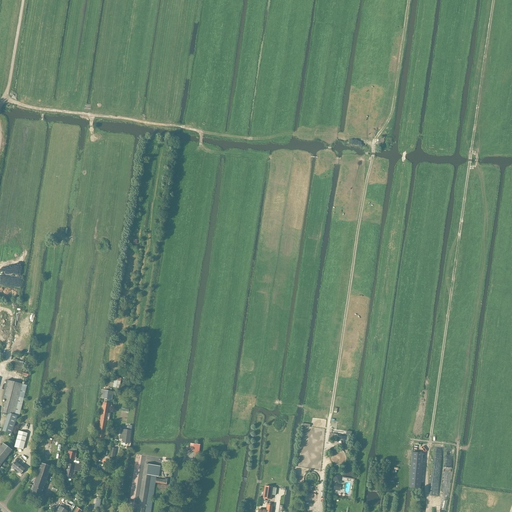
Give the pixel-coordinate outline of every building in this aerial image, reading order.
[(110,381),(109,386),(119,389),(121,378),(114,377),(113,382),(110,381)] [(7,380),(2,400),(5,400),(4,406),(2,413),(8,414),(15,417),(18,417),(19,418),(27,385),(25,385),(7,380)] [(102,387),(100,398),(112,400),(114,392),(104,390),(104,387),(102,387)] [(104,403),(98,437),(103,438),(104,435),(107,435),(108,428),(105,428),(106,420),(109,421),(110,414),(107,413),(109,404),(104,403)] [(121,432),(120,439),(122,439),(122,442),(126,443),(129,444),(129,442),(130,439),(131,431),(132,425),(129,425),(128,430),(122,429),(121,432)] [(16,450),(18,451),(22,451),(23,445),(25,435),(26,434),(22,433),(22,434),(17,433),(16,440),(14,448),(16,448),(16,450)] [(50,459),(53,441),(40,439),(38,445),(39,445),(37,457),(50,459)] [(3,444),(0,448),(0,465),(12,450),(6,446),(3,444)] [(190,448),(190,450),(195,451),(195,458),(197,458),(198,451),(199,445),(191,444),(190,448)] [(67,459),(74,460),(77,449),(70,448),(67,459)] [(11,466),(16,470),(20,465),(17,463),(19,461),(16,459),(14,461),(15,462),(11,466)] [(73,478),(75,471),(80,472),(82,465),(75,463),(75,464),(75,465),(69,464),(67,470),(66,476),(73,478)] [(41,496),(51,467),(41,464),(31,492),(41,496)] [(150,511),(155,482),(166,484),(167,481),(156,479),(156,478),(146,477),(147,475),(158,477),(160,467),(160,466),(145,464),(143,476),(137,511),(150,511)] [(20,465),(16,470),(21,474),(25,469),(20,465)] [(264,487),(263,498),(271,499),(271,495),(275,496),(275,494),(276,488),(272,487),(264,486),(264,487)]
